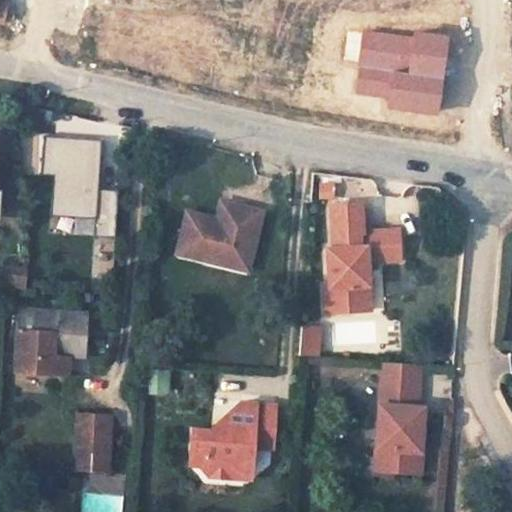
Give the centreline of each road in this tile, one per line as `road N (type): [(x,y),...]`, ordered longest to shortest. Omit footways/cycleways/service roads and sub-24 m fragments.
road 1 (residential): [(51,75),(371,153),(498,174)]
road 2 (residential): [(498,174),(478,373),(511,438)]
road 3 (residential): [(498,174),(471,0)]
